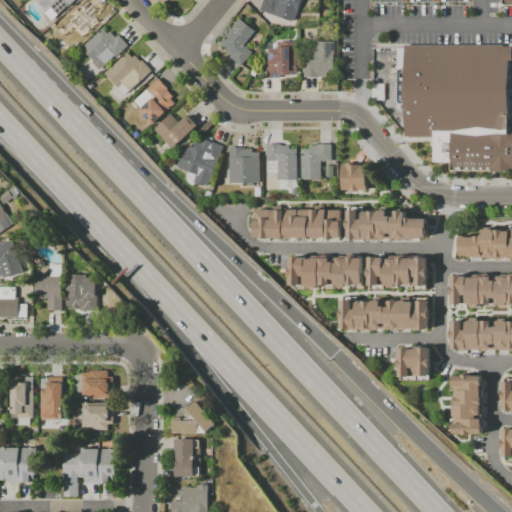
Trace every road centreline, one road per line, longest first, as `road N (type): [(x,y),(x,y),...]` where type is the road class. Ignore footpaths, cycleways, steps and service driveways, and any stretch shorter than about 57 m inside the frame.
road 1 (residential): [(511,197),(450,197),(415,183),(361,117),(234,106),(128,0)]
road 2 (motorway): [(435,511),(132,188)]
road 3 (motorway): [(176,311),(363,511)]
road 4 (motorway): [(333,354),(161,189),(132,188)]
road 5 (motorway): [(176,311),(187,344),(315,511)]
road 6 (residential): [(450,197),(437,339),(449,359),(465,364),(511,361)]
road 7 (motorway): [(494,511),(333,354)]
road 8 (motorway): [(0,120),(134,265)]
road 9 (motorway): [(132,188),(21,69)]
road 10 (residential): [(140,352),(138,511)]
road 11 (residential): [(140,352),(0,345)]
